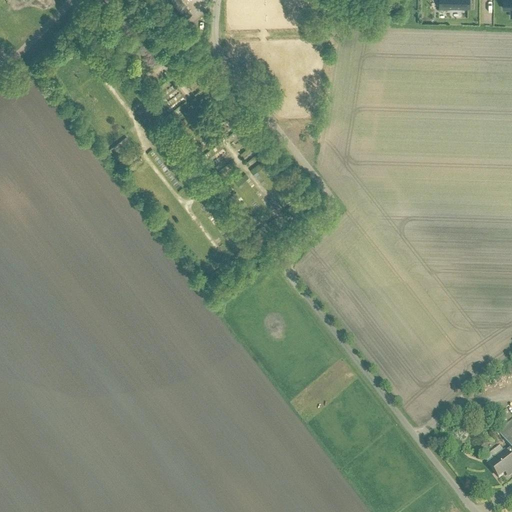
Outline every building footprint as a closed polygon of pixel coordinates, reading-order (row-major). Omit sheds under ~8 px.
[(179,0),(179,1),(178,0),(165,0),(172,8),(173,7),(178,14),(186,8),(179,0)] [(317,0),(317,12),(328,12),(328,0),(317,0)] [(511,0),(503,0),(503,2),(503,7),(511,8),(511,16),(511,15),(511,0)] [(187,54),(194,49),(190,44),(183,49),(187,54)] [(182,102),(188,99),(184,92),(178,95),(182,102)] [(490,422),(486,415),(480,418),(484,425),(490,422)] [(511,422),(497,433),(511,450),(505,454),(500,448),(483,460),(489,467),(499,480),(507,474),(510,478),(511,476),(511,462),(511,460),(511,422)]
